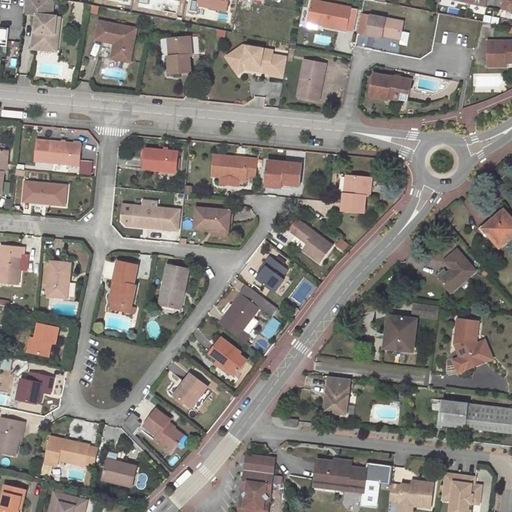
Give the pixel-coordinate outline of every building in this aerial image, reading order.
[(24,0),(23,13),(37,15),(35,31),(33,31),(31,48),(49,50),(51,34),(54,34),(56,17),(51,16),(53,0),(24,0)] [(101,0),(101,6),(117,9),(118,0),(101,0)] [(146,0),(135,0),(135,9),(144,10),(146,0)] [(349,8),(310,0),(306,20),(322,23),(322,26),(344,31),(349,8)] [(511,0),(503,0),(501,10),(511,12),(511,0)] [(96,6),(86,4),(85,11),(95,13),(96,6)] [(403,22),(360,14),(356,33),(381,38),(382,35),(400,39),(402,31),(403,22)] [(59,17),(56,17),(54,34),(51,34),(49,50),(55,51),(59,17)] [(136,27),(98,20),(94,39),(113,43),(110,59),(129,62),(136,27)] [(0,45),(7,46),(8,28),(0,27),(0,45)] [(409,33),(402,31),(400,39),(399,44),(407,45),(409,33)] [(190,37),(171,38),(172,56),(168,56),(170,74),(190,72),(189,55),(191,55),(190,37)] [(511,41),(488,41),(488,67),(511,66),(511,41)] [(284,77),(287,56),(272,54),(273,50),(242,46),(226,58),(237,72),(244,66),(245,63),(250,64),(249,66),(270,69),(269,73),(269,75),(284,77)] [(326,65),(305,61),(299,96),(320,100),(326,65)] [(245,69),(269,73),(270,69),(249,66),(250,64),(245,63),(244,66),(237,72),(239,74),(245,69)] [(388,98),(399,100),(400,92),(409,93),(412,80),(394,77),(394,78),(375,74),(370,97),(388,100),(388,98)] [(400,92),(399,100),(407,101),(409,93),(400,92)] [(79,165),(81,144),(37,140),(35,160),(49,162),(79,165)] [(146,149),(146,150),(145,159),(144,170),(158,171),(174,172),(176,173),(176,169),(177,158),(178,152),(146,149)] [(247,159),(214,156),(212,176),(237,178),(238,181),(245,182),(246,171),(247,159)] [(257,172),(258,160),(247,159),(246,171),(257,172)] [(283,182),(282,185),(299,186),(302,164),(268,161),(266,181),(283,182)] [(174,172),(158,171),(156,181),(173,183),(174,172)] [(372,179),(349,176),(347,193),(345,193),(343,210),(365,212),(366,196),(370,196),(372,179)] [(25,182),(24,199),(48,202),(48,204),(64,205),(66,186),(25,182)] [(127,226),(173,230),(175,209),(159,208),(160,202),(145,200),(144,206),(136,205),(135,213),(124,212),(123,221),(127,226)] [(212,227),(228,229),(229,225),(230,211),(196,208),(195,228),(211,230),(212,227)] [(182,210),(175,209),(173,230),(180,231),(182,210)] [(500,248),(511,237),(511,219),(504,210),(484,229),(492,238),(500,248)] [(312,247),(307,253),(320,262),(333,245),(298,220),(290,231),(307,244),(312,247)] [(481,226),(478,229),(488,241),(492,238),(484,229),(481,226)] [(227,239),(228,229),(212,227),(211,230),(211,237),(227,239)] [(303,250),(307,253),(312,247),(307,244),(303,250)] [(21,256),(24,256),(25,249),(1,247),(0,256),(0,282),(18,284),(19,270),(21,256)] [(451,293),(476,271),(457,250),(445,261),(452,269),(440,280),(451,293)] [(28,257),(24,256),(21,256),(19,270),(27,271),(28,257)] [(270,256),(263,265),(266,267),(260,273),(257,278),(276,291),(285,280),(282,277),(288,269),(270,256)] [(71,264),(51,262),(48,296),(68,298),(71,264)] [(118,262),(114,282),(116,282),(111,303),(132,307),(134,298),(136,285),(135,285),(139,266),(118,262)] [(181,294),(185,294),(190,269),(167,265),(159,304),(178,308),(181,294)] [(276,291),(257,278),(255,280),(274,294),(276,291)] [(247,286),(241,294),(259,308),(271,316),(277,308),(247,286)] [(259,308),(241,294),(219,323),(237,337),(243,330),(249,334),(258,322),(252,317),(259,308)] [(132,307),(111,303),(110,309),(131,314),(132,307)] [(437,308),(419,306),(417,317),(436,319),(437,308)] [(417,319),(392,316),(389,337),(385,337),(383,348),(413,351),(417,319)] [(477,322),(456,319),(453,344),(455,350),(458,349),(460,355),(458,358),(463,371),(483,363),(479,354),(482,352),(479,343),(476,344),(474,341),(477,322)] [(59,328),(38,324),(35,339),(31,339),(28,352),(48,356),(51,342),(55,343),(59,328)] [(242,353),(221,338),(210,353),(219,360),(217,362),(236,376),(247,360),(241,355),(242,353)] [(483,341),(479,343),(482,352),(479,354),(483,363),(491,360),(483,341)] [(457,374),(463,371),(458,358),(451,361),(457,374)] [(40,391),(43,392),(50,393),(53,378),(30,373),(28,381),(21,380),(17,399),(37,403),(40,391)] [(208,387),(191,374),(175,394),(192,407),(208,387)] [(350,380),(329,377),(324,413),(346,416),(350,380)] [(511,408),(443,400),(440,426),(511,433),(511,408)] [(157,435),(173,448),(177,443),(178,444),(184,436),(169,424),(170,421),(157,410),(145,426),(146,426),(157,435)] [(133,413),(124,424),(134,433),(141,423),(138,420),(140,418),(133,413)] [(18,441),(22,422),(1,418),(0,423),(0,452),(15,455),(18,441)] [(284,419),(283,427),(296,428),(297,420),(284,419)] [(144,429),(155,438),(157,435),(146,426),(144,429)] [(169,453),(173,448),(157,435),(155,438),(153,440),(169,453)] [(85,465),(86,461),(89,446),(51,437),(45,463),(57,466),(58,460),(85,466),(85,465)] [(240,507),(238,511),(268,511),(264,510),(265,501),(267,500),(268,495),(266,493),(267,484),(272,485),(275,462),(273,459),(258,457),(257,461),(251,460),(250,471),(245,470),(243,480),(249,481),(248,490),(246,491),(245,497),(246,498),(245,507),(240,507)] [(334,459),(333,462),(333,465),(352,467),(353,461),(334,459)] [(137,467),(108,460),(103,479),(132,486),(137,467)] [(333,465),(333,462),(318,460),(315,482),(337,484),(336,489),(364,493),(362,506),(376,508),(379,484),(391,486),(394,466),(365,462),(364,469),(352,467),(333,465)] [(452,501),(450,511),(471,511),(469,511),(470,503),(472,504),(476,478),(446,474),(443,492),(453,493),(452,501)] [(243,480),(240,507),(245,507),(246,498),(245,497),(246,491),(248,490),(249,481),(243,480)] [(435,484),(418,482),(418,487),(412,486),(402,485),(402,486),(400,503),(400,504),(431,508),(435,484)] [(0,503),(0,511),(17,511),(19,508),(21,509),(26,490),(4,485),(0,503)] [(402,486),(392,485),(390,501),(400,503),(402,486)] [(112,491),(111,496),(122,499),(123,494),(112,491)] [(54,492),(49,511),(84,511),(88,501),(54,492)] [(453,493),(443,492),(442,500),(452,501),(453,493)]
